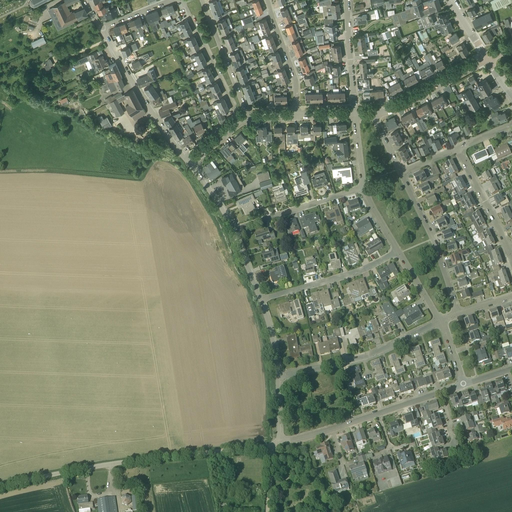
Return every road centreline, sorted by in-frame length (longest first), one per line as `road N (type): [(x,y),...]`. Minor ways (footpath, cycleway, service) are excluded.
road 1 (unclassified): [(0,488),(94,466),(269,445)]
road 2 (residential): [(277,375),(371,355),(441,321)]
road 3 (unclassified): [(189,164),(100,28)]
road 4 (residential): [(457,315),(400,172)]
road 5 (residential): [(260,300),(398,251)]
road 6 (residential): [(233,230),(363,187)]
road 7 (residential): [(182,2),(240,120)]
road 8 (unclassified): [(373,112),(488,60)]
road 9 (residential): [(247,117),(200,0)]
road 10 (residential): [(511,260),(458,148)]
